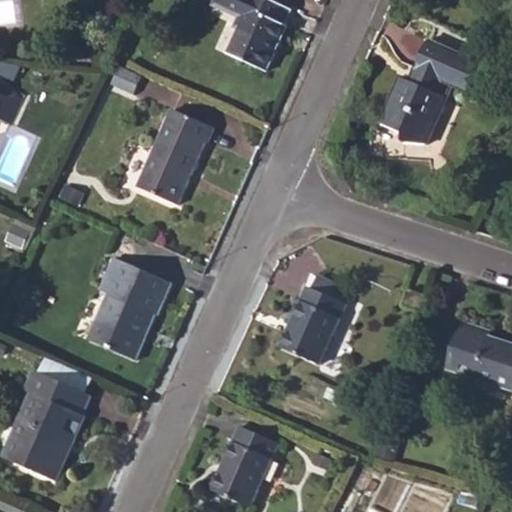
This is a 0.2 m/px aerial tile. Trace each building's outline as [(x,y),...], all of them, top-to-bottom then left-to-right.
[(229,55),(268,73),(288,28),(285,27),(292,12),(265,0),(245,0),(242,8),(248,11),(229,55)] [(447,98),(439,94),(444,82),(453,86),(476,96),(488,68),(430,41),(411,82),(402,78),(382,121),(385,123),(404,133),(405,144),(427,144),(447,98)] [(447,98),(453,86),(444,82),(439,94),(447,98)] [(0,96),(5,99),(8,92),(0,88),(0,96)] [(0,120),(11,126),(21,106),(5,99),(0,96),(0,120)] [(140,188),(179,205),(207,144),(209,145),(215,130),(174,112),(140,188)] [(146,340),(141,338),(145,328),(151,330),(157,315),(161,317),(174,285),(116,259),(101,292),(110,295),(90,340),(137,361),(146,340)] [(283,348),(321,366),(348,305),(310,287),(283,348)] [(404,306),(422,312),(428,295),(409,289),(404,306)] [(448,369),(511,389),(511,343),(490,337),(491,332),(463,323),(448,369)] [(146,340),(151,330),(145,328),(141,338),(146,340)] [(9,460),(53,480),(62,459),(69,444),(75,446),(87,419),(83,417),(93,397),(35,371),(26,392),(33,395),(21,422),(25,424),(9,460)] [(213,490),(252,507),(280,443),(242,426),(213,490)]
